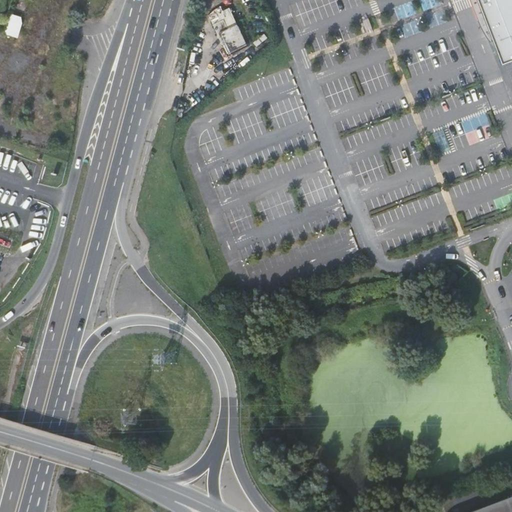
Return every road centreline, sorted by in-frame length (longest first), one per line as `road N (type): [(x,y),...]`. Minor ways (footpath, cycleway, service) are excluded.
road 1 (trunk): [(143,0),(32,413)]
road 2 (trunk): [(266,511),(238,465),(229,374),(125,242),(119,175)]
road 3 (trunk): [(142,0),(117,40),(44,275),(0,322)]
road 4 (trunk): [(52,417),(95,339),(127,321),(165,323),(201,346),(221,376),(214,455)]
road 5 (trunk): [(52,417),(119,175)]
road 6 (trunk): [(119,175),(167,0)]
